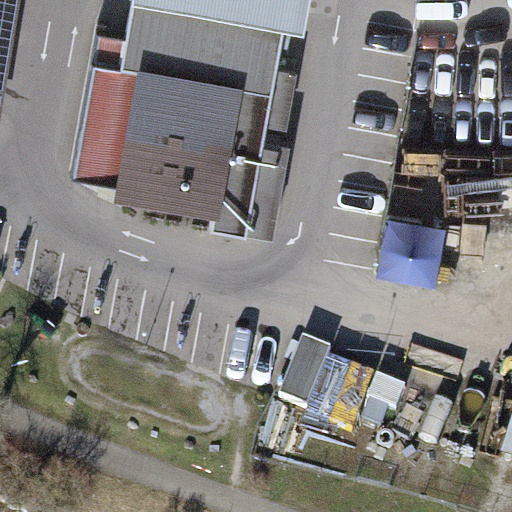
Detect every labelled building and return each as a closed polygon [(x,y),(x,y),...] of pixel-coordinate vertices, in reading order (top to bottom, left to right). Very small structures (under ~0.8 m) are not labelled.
[(0,0),(0,126),(1,127),(21,0),(0,0)] [(248,228),(288,16),(200,0),(133,0),(122,61),(152,66),(131,181),(217,197),(212,222),(248,228)] [(310,0),(178,0),(306,24),(310,0)] [(388,269),(445,278),(453,228),(396,219),(388,269)] [(318,409),(340,351),(312,340),(290,398),(318,409)]
